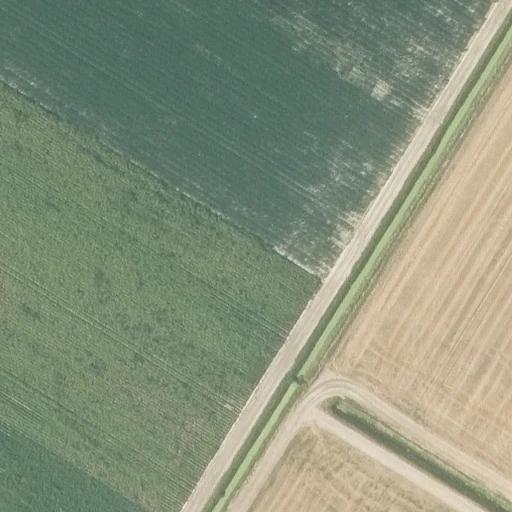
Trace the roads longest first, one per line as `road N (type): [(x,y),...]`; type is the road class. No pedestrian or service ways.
road 1 (track): [(505,0),(190,511)]
road 2 (track): [(316,378),(511,500)]
